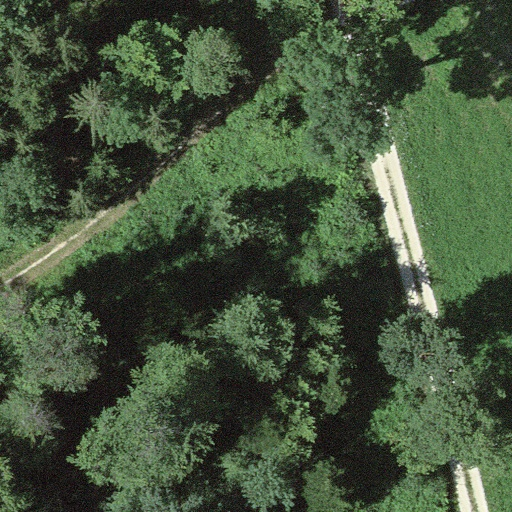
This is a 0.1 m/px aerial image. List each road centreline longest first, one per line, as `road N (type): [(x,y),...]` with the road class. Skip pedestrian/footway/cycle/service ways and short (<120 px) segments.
road 1 (track): [(352,37),(471,511)]
road 2 (track): [(0,256),(174,168),(352,37)]
